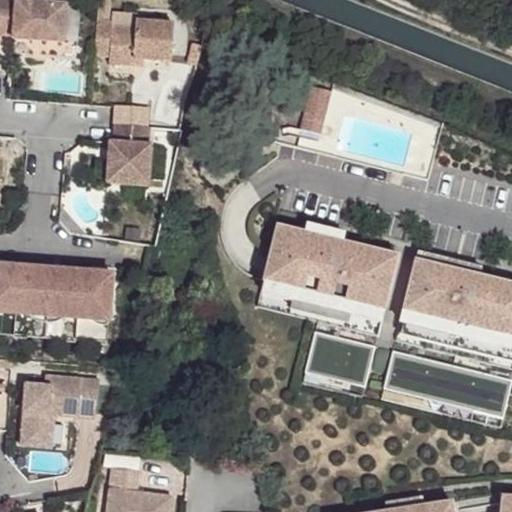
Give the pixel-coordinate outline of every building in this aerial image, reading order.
[(69,8),(0,2),(0,37),(16,38),(16,42),(66,46),(69,8)] [(101,24),(98,59),(113,60),(113,67),(137,69),(138,62),(148,63),(174,65),(177,27),(140,24),(140,31),(117,29),(117,25),(101,24)] [(321,135),(325,118),(317,116),(324,90),(311,86),(300,130),(321,135)] [(325,118),(332,92),(324,90),(317,116),(325,118)] [(153,130),(118,128),(117,145),(113,146),(111,186),(152,189),(155,148),(152,148),(153,130)] [(343,244),(345,234),(306,224),(303,234),(343,244)] [(276,227),(257,306),(377,336),(397,257),(371,251),(353,246),(343,244),(303,234),(276,227)] [(371,251),(373,244),(355,239),(353,246),(371,251)] [(482,267),(418,252),(415,261),(479,277),(482,267)] [(415,261),(396,341),(511,369),(511,285),(507,284),(490,280),(479,277),(415,261)] [(52,273),(0,269),(0,337),(47,341),(52,273)] [(115,278),(52,273),(47,341),(109,346),(115,278)] [(507,284),(509,277),(491,273),(490,280),(507,284)] [(365,386),(375,348),(315,333),(305,371),(365,386)] [(504,417),(511,383),(511,381),(392,352),(383,387),(504,417)] [(28,388),(23,449),(49,451),(51,418),(56,413),(103,417),(105,388),(47,383),(47,389),(28,388)] [(56,413),(51,418),(49,451),(53,452),(56,423),(61,418),(103,422),(103,417),(56,413)] [(138,474),(111,470),(106,511),(169,511),(171,499),(143,495),(142,506),(135,505),(136,495),(138,474)] [(143,495),(136,495),(135,505),(142,506),(143,495)] [(389,511),(424,507),(423,497),(384,503),(385,511),(389,511)] [(511,511),(511,497),(501,497),(500,511),(511,511)] [(453,511),(452,503),(424,507),(389,511),(453,511)]
